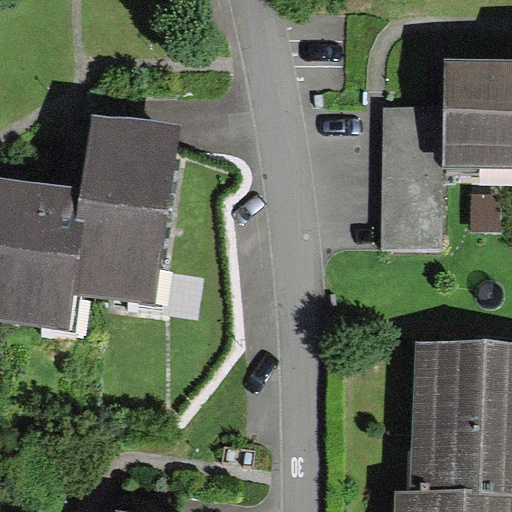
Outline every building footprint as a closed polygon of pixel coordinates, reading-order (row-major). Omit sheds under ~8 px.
[(511,73),(446,72),(445,114),(444,179),(511,180),(511,73)] [(444,179),(445,114),(386,113),(383,252),(442,253),(444,179)] [(0,192),(0,329),(70,340),(75,303),(156,315),(182,144),(93,130),(82,205),(70,203),(0,192)] [(456,183),(455,240),(508,241),(509,185),(456,183)] [(511,355),(416,351),(410,505),(511,508),(511,355)]
